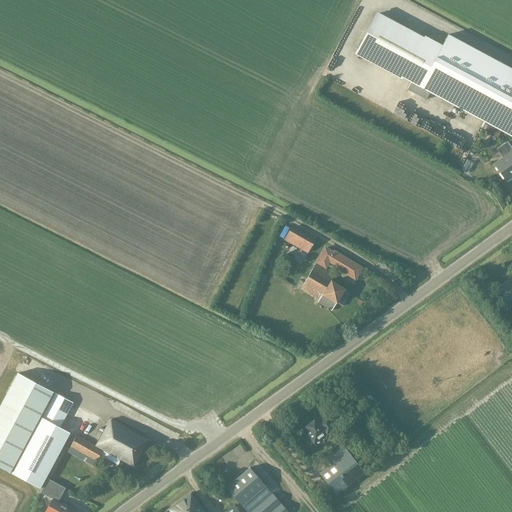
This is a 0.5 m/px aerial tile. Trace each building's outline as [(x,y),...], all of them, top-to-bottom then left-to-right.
[(425,99),(429,92),(511,137),(511,69),(447,35),(440,47),(378,13),(356,53),(410,82),(406,89),(425,99)] [(496,137),(499,132),(487,125),(484,131),(496,137)] [(511,171),(511,154),(510,152),(511,150),(511,148),(506,141),(496,149),(501,157),(493,164),(505,181),(511,176),(511,174),(511,173),(511,171)] [(329,263),(335,267),(353,278),(360,268),(324,246),(314,262),(325,269),(329,263)] [(330,280),(334,275),(330,273),(315,263),(298,291),(331,311),(335,302),(342,306),(350,293),(344,290),(330,280)] [(508,280),(497,289),(507,303),(511,299),(511,276),(508,280)] [(16,373),(0,403),(0,467),(11,473),(39,488),(69,433),(59,428),(72,403),(54,393),(16,373)] [(316,418),(302,429),(313,444),(323,436),(325,439),(338,429),(327,415),(318,421),(316,418)] [(93,467),(96,462),(102,451),(132,466),(147,439),(109,419),(94,445),(76,435),(69,447),(66,452),(93,467)] [(343,427),(350,436),(351,435),(357,443),(364,437),(351,421),(343,427)] [(324,467),(318,472),(335,495),(363,473),(341,444),(320,460),(324,467)] [(287,511),(249,467),(224,488),(245,511),(287,511)] [(71,511),(73,511),(53,500),(60,486),(53,482),(46,495),(51,498),(44,511),(71,511)] [(203,511),(190,493),(164,511),(203,511)]
